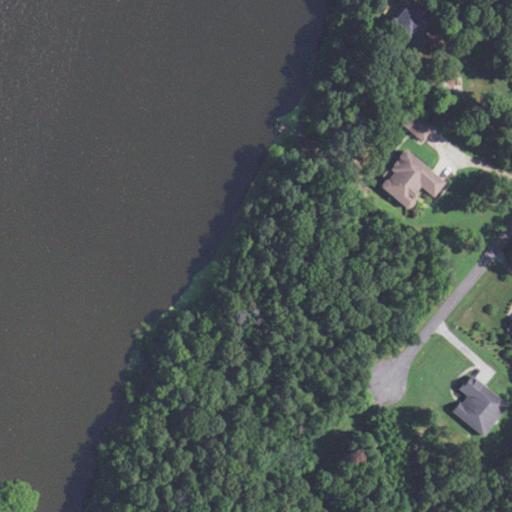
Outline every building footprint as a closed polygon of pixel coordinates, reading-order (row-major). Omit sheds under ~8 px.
[(419,50),(384,24),(390,17),(393,19),(398,11),(396,10),(403,0),(407,0),(430,17),(420,31),(428,37),(419,50)] [(421,141),(401,125),(413,109),(434,126),(421,141)] [(445,182),(432,197),(420,187),(412,197),(415,199),(406,209),(377,185),(383,178),(385,180),(391,172),(389,170),(398,159),(396,157),(404,148),(445,182)] [(511,318),(502,331),(511,338),(511,318)] [(456,389),(465,378),(470,383),(473,378),(480,385),(479,386),(505,407),(480,436),(449,410),(457,401),(459,403),(465,396),(456,389)]
